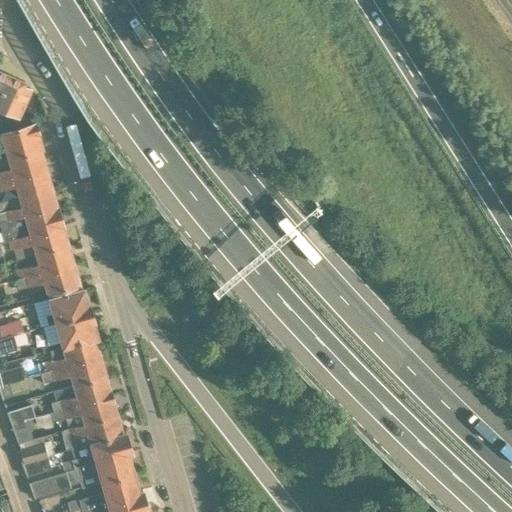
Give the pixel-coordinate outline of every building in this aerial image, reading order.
[(0,94),(9,75),(0,70),(0,94)] [(24,82),(9,75),(0,94),(0,127),(0,121),(0,120),(0,110),(17,118),(30,89),(22,86),(24,82)] [(0,159),(8,157),(8,158),(41,149),(37,134),(38,134),(35,124),(0,134),(6,154),(0,155),(0,159)] [(0,171),(0,181),(45,169),(40,150),(41,150),(41,149),(8,158),(11,168),(0,171)] [(4,196),(6,201),(51,188),(45,169),(0,181),(0,191),(16,186),(18,192),(4,196)] [(0,222),(3,222),(57,207),(57,206),(56,206),(51,188),(6,201),(0,202),(0,210),(1,213),(0,213),(0,222)] [(3,243),(7,242),(6,242),(63,226),(57,207),(3,222),(5,232),(1,233),(3,243)] [(15,261),(17,260),(35,255),(67,245),(62,227),(63,226),(6,242),(7,242),(9,251),(12,251),(15,261)] [(67,245),(35,255),(37,264),(15,270),(18,280),(73,264),(67,245)] [(18,280),(15,280),(17,290),(42,283),(45,294),(78,284),(73,264),(18,280)] [(48,325),(91,313),(88,304),(87,304),(83,289),(48,299),(52,314),(46,316),(48,325)] [(48,352),(97,337),(93,323),(93,322),(91,313),(48,325),(48,326),(41,328),(47,347),(41,349),(42,354),(48,352)] [(0,353),(16,349),(12,335),(11,336),(0,338),(0,353)] [(39,375),(99,357),(94,339),(97,338),(97,337),(48,352),(51,361),(36,365),(39,375),(39,374),(39,375)] [(73,386),(105,377),(99,357),(39,375),(42,384),(70,377),(73,386)] [(0,386),(8,384),(23,379),(19,366),(0,371),(0,386)] [(52,413),(110,396),(105,377),(73,386),(73,387),(52,392),(55,402),(49,403),(52,413)] [(0,386),(0,388),(3,398),(12,395),(8,384),(0,386)] [(67,428),(116,414),(110,396),(52,413),(55,422),(64,420),(67,428)] [(6,411),(11,425),(31,419),(34,418),(31,405),(6,411)] [(69,449),(125,433),(121,434),(116,414),(67,428),(67,429),(61,430),(62,431),(59,432),(65,451),(69,450),(69,449)] [(11,425),(18,443),(32,439),(30,434),(33,428),(31,419),(11,425)] [(62,472),(131,453),(125,433),(69,449),(69,450),(72,460),(60,464),(62,472)] [(18,450),(23,466),(47,459),(47,456),(41,437),(32,439),(18,443),(20,450),(18,450)] [(80,489),(101,483),(100,482),(133,473),(127,454),(131,453),(62,472),(62,473),(52,475),(28,482),(34,498),(69,488),(69,485),(79,483),(80,489)] [(50,470),(47,459),(23,466),(26,475),(50,470)] [(66,502),(69,511),(142,491),(138,492),(133,473),(100,482),(101,483),(104,494),(78,501),(78,499),(66,502)] [(142,491),(69,511),(104,511),(107,511),(143,511),(147,511),(142,491)] [(13,511),(10,503),(0,506),(0,509),(1,511),(13,511)]
